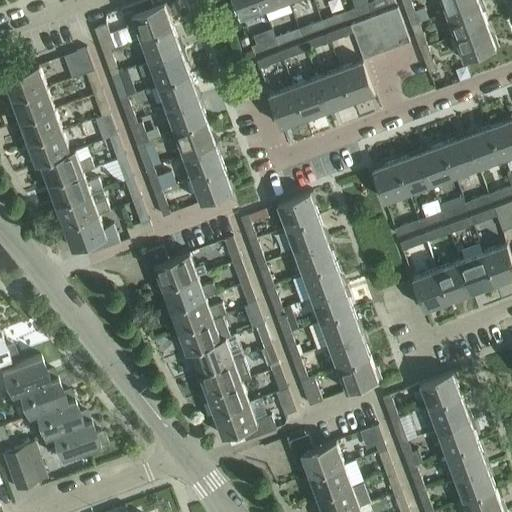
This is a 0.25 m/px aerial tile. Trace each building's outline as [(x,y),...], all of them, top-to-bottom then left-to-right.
[(153,5),(151,0),(138,0),(121,6),(125,16),(133,38),(140,35),(141,36),(173,24),(164,1),(153,5)] [(235,0),(241,16),(260,9),(264,7),(261,0),(235,0)] [(442,0),(446,10),(472,0),(442,0)] [(455,33),(487,21),(479,0),(472,0),(446,10),(455,33)] [(368,1),(350,7),(353,15),(371,8),(368,1)] [(412,2),(405,5),(411,23),(419,20),(412,2)] [(398,45),(410,40),(397,5),(385,10),(398,45)] [(345,9),(327,16),(330,23),(348,17),(345,9)] [(387,49),(398,45),(385,10),(374,14),(387,49)] [(375,53),(387,49),(374,14),(362,18),(375,53)] [(322,18),(303,24),(306,32),(325,25),(322,18)] [(363,57),(375,53),(362,18),(350,23),(353,30),(363,57)] [(103,50),(112,47),(116,45),(107,21),(95,26),(103,50)] [(464,57),(496,45),(487,21),(455,33),(464,57)] [(150,60),(182,49),(173,24),(141,36),(149,59),(150,60)] [(346,24),(327,32),(329,39),(348,32),(346,24)] [(421,25),(413,28),(420,46),(427,43),(421,25)] [(299,26),(279,33),(282,41),(301,34),(299,26)] [(256,42),(259,49),(277,42),(272,27),(254,33),(257,41),(256,42)] [(322,34),(303,41),(306,48),(325,41),(322,34)] [(298,42),(280,50),(283,57),(301,50),(298,42)] [(72,76),(86,71),(95,68),(86,45),(64,53),(72,76)] [(429,48),(422,51),(429,70),(436,68),(429,48)] [(190,70),(182,49),(150,60),(149,59),(139,63),(143,73),(153,69),(157,81),(190,70)] [(275,51),(257,58),(259,66),(278,59),(275,51)] [(113,52),(105,55),(112,74),(120,71),(113,52)] [(351,98),(375,90),(363,57),(340,66),(351,98)] [(13,98),(48,85),(39,62),(4,75),(13,98)] [(328,107),(351,98),(340,66),(316,74),(328,107)] [(95,68),(86,71),(92,88),(101,85),(95,68)] [(166,106),(199,94),(190,70),(157,81),(166,106)] [(304,115),(328,107),(316,74),(293,83),(304,115)] [(122,76),(114,79),(120,95),(128,92),(122,76)] [(281,124),(304,115),(293,83),(269,92),(281,124)] [(21,120),(56,107),(48,85),(13,98),(21,120)] [(103,89),(94,93),(100,109),(109,106),(103,89)] [(175,129),(207,117),(199,94),(166,106),(175,129)] [(130,97),(122,100),(129,120),(137,117),(130,97)] [(28,141),(64,128),(56,107),(21,120),(28,141)] [(117,127),(111,111),(102,114),(108,130),(117,127)] [(502,156),(511,152),(511,115),(490,123),(502,156)] [(207,117),(175,129),(180,144),(175,146),(178,155),(184,153),(216,141),(207,117)] [(139,122),(131,125),(137,142),(145,139),(139,122)] [(479,164),(502,156),(490,123),(467,132),(479,164)] [(36,162),(41,160),(71,149),(64,128),(28,141),(36,162)] [(118,132),(110,135),(116,153),(125,150),(118,132)] [(455,173),(479,164),(467,132),(443,140),(455,173)] [(432,181),(455,173),(443,140),(420,149),(432,181)] [(192,177),(224,165),(216,141),(184,153),(192,177)] [(147,144),(139,147),(146,167),(154,164),(147,144)] [(76,148),(71,149),(41,160),(49,183),(84,170),(84,169),(95,165),(91,154),(80,158),(76,148)] [(408,190),(432,181),(420,149),(396,158),(408,190)] [(127,154),(118,158),(124,174),(133,171),(127,154)] [(385,199),(408,190),(396,158),(373,166),(385,199)] [(201,200),(231,189),(233,188),(224,165),(192,177),(201,200)] [(156,169),(148,172),(155,190),(162,188),(156,169)] [(88,180),(84,170),(49,183),(57,204),(92,191),(92,190),(103,186),(99,175),(88,180)] [(134,176),(126,179),(132,195),(141,192),(134,176)] [(489,191),(485,182),(475,186),(478,195),(465,200),(468,208),(491,199),(489,191)] [(491,199),(496,197),(511,191),(511,182),(511,183),(489,191),(491,199)] [(163,213),(171,211),(162,188),(155,190),(163,213)] [(286,225),(319,213),(310,190),(278,201),(286,225)] [(96,201),(92,191),(57,204),(65,225),(100,213),(99,211),(110,207),(107,197),(96,201)] [(142,197),(133,200),(139,215),(148,212),(142,197)] [(465,200),(447,207),(449,214),(468,208),(465,200)] [(503,228),(511,224),(511,213),(507,201),(494,205),(497,213),(503,228)] [(474,222),(492,215),(497,213),(494,205),(471,214),(474,222)] [(442,209),(423,215),(426,223),(445,216),(442,209)] [(249,238),(257,236),(248,212),(241,215),(249,238)] [(104,225),(101,215),(100,213),(65,225),(72,246),(92,239),(95,249),(120,240),(114,222),(104,225)] [(295,248),(327,236),(319,213),(286,225),(295,248)] [(466,216),(446,223),(449,231),(469,223),(466,216)] [(152,228),(148,217),(141,220),(127,225),(131,236),(152,228)] [(403,231),(421,225),(418,217),(400,224),(403,231)] [(441,225),(423,231),(426,239),(444,232),(441,225)] [(419,233),(400,240),(402,248),(421,241),(419,233)] [(233,234),(224,237),(231,255),(239,252),(233,234)] [(304,272),(336,260),(327,236),(295,248),(304,272)] [(511,251),(511,252),(507,240),(484,249),(496,281),(511,275),(511,251)] [(259,241),(251,243),(258,262),(265,259),(259,241)] [(168,258),(163,243),(142,250),(150,274),(158,271),(163,285),(198,273),(207,270),(198,247),(168,258)] [(471,290),(496,281),(484,249),(459,258),(471,290)] [(241,257),(233,260),(239,277),(247,273),(241,257)] [(448,298),(471,290),(459,258),(436,266),(448,298)] [(312,295),(344,283),(336,260),(304,272),(312,295)] [(267,264),(260,267),(266,285),(274,283),(267,264)] [(425,307),(448,298),(436,266),(413,275),(425,307)] [(202,284),(198,273),(163,285),(171,307),(206,294),(217,290),(213,280),(202,284)] [(249,278),(241,281),(247,298),(255,295),(249,278)] [(321,318),(353,307),(344,283),(312,295),(321,318)] [(276,287),(268,290),(275,309),(282,306),(276,287)] [(209,304),(206,294),(171,307),(179,329),(222,313),(227,312),(223,300),(209,304)] [(257,300),(249,303),(255,320),(263,317),(257,300)] [(329,342),(362,330),(353,307),(321,318),(329,342)] [(284,311),(277,314),(284,332),(291,329),(284,311)] [(227,335),(230,334),(222,313),(179,329),(187,350),(191,348),(227,335)] [(265,321),(257,324),(262,341),(271,338),(265,321)] [(6,347),(0,329),(0,358),(17,352),(14,344),(6,347)] [(338,366),(371,354),(362,330),(329,342),(338,366)] [(293,334),(286,337),(292,356),(300,353),(293,334)] [(199,369),(235,356),(227,335),(191,348),(199,369)] [(273,342),(264,346),(270,362),(279,359),(273,342)] [(47,370),(40,352),(2,366),(11,392),(19,389),(19,387),(57,374),(55,367),(47,370)] [(207,391),(242,378),(242,377),(250,374),(243,353),(235,356),(199,369),(207,391)] [(347,389),(377,378),(379,377),(371,354),(338,366),(347,389)] [(301,358),(294,360),(301,380),(308,377),(301,358)] [(281,364),(272,367),(278,384),(287,381),(281,364)] [(429,403),(461,391),(452,368),(420,380),(429,403)] [(63,391),(57,374),(19,387),(19,389),(28,412),(35,409),(34,408),(74,395),(71,388),(63,391)] [(310,402),(323,398),(314,375),(308,377),(301,380),(310,402)] [(215,412),(250,399),(242,378),(207,391),(215,412)] [(285,412),(297,408),(295,402),(289,385),(280,389),(277,390),(282,406),(285,412)] [(437,427),(470,415),(461,391),(429,403),(437,427)] [(80,412),(74,395),(34,408),(35,409),(44,434),(51,432),(51,430),(90,416),(88,409),(80,412)] [(392,418),(399,415),(392,396),(385,399),(392,418)] [(257,417),(250,399),(215,412),(223,434),(245,426),(249,436),(275,426),(270,412),(257,417)] [(446,451),(478,439),(470,415),(437,427),(446,451)] [(97,433),(90,416),(51,430),(51,432),(60,456),(108,439),(105,431),(97,433)] [(401,420),(393,423),(400,441),(408,438),(401,420)] [(378,422),(370,425),(376,443),(384,440),(378,422)] [(314,446),(308,431),(288,438),(297,461),(305,459),(310,472),(344,460),(343,456),(336,438),(314,446)] [(455,474),(487,462),(478,439),(446,451),(455,474)] [(32,462),(26,447),(24,440),(13,444),(27,481),(47,474),(41,458),(32,462)] [(410,443),(402,446),(409,464),(423,459),(418,447),(412,449),(410,443)] [(15,486),(27,481),(13,444),(1,448),(15,486)] [(386,445),(378,448),(384,464),(392,461),(386,445)] [(317,493),(351,481),(344,460),(310,472),(317,493)] [(463,496),(495,485),(487,462),(455,474),(463,496)] [(394,466),(385,469),(392,486),(400,482),(394,466)] [(419,466),(411,469),(417,488),(426,485),(419,466)] [(324,511),(334,511),(359,503),(351,481),(317,493),(324,511)] [(468,511),(495,511),(504,509),(495,485),(463,496),(468,511)] [(402,487),(393,490),(400,508),(409,505),(402,487)] [(427,490),(419,493),(426,510),(434,507),(427,490)] [(359,503),(334,511),(363,511),(360,503),(359,503)]
